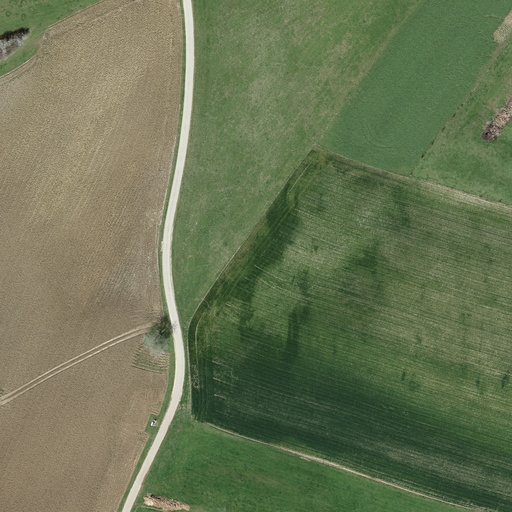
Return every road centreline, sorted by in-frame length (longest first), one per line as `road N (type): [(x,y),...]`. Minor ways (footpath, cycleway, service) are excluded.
road 1 (track): [(186,0),(189,82),(165,243),(180,378),(125,511)]
road 2 (track): [(175,324),(139,330),(0,400)]
